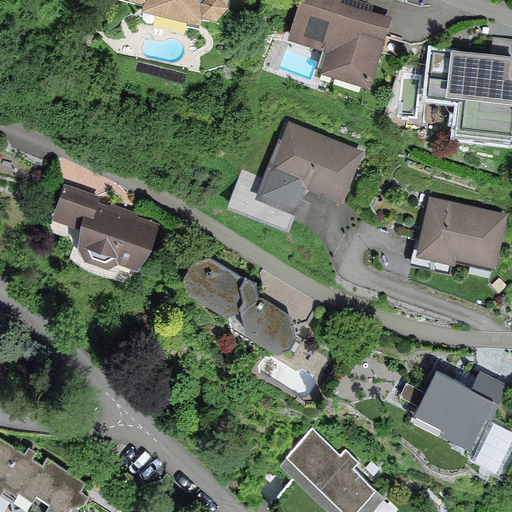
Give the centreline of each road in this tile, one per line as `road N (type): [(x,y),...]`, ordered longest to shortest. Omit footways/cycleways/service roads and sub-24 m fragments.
road 1 (residential): [(0,121),(66,141),(128,173),(336,301),(442,334),(511,338)]
road 2 (residential): [(228,511),(0,288)]
